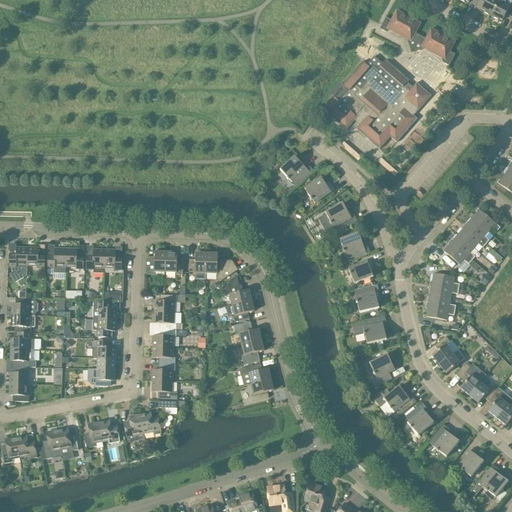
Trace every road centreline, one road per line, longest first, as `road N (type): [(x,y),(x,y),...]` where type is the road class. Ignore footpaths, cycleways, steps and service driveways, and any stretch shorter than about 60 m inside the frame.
road 1 (residential): [(137,231),(212,234),(255,259),(295,394),(321,443)]
road 2 (residential): [(137,231),(130,390),(0,417)]
road 3 (residential): [(402,262),(402,302),(427,380),(511,453)]
road 4 (residential): [(122,511),(321,443)]
road 5 (residential): [(511,120),(469,118),(400,199),(422,236)]
road 6 (residential): [(402,262),(349,172),(301,137)]
road 7 (residential): [(511,124),(422,236)]
road 8 (residential): [(0,227),(137,231)]
